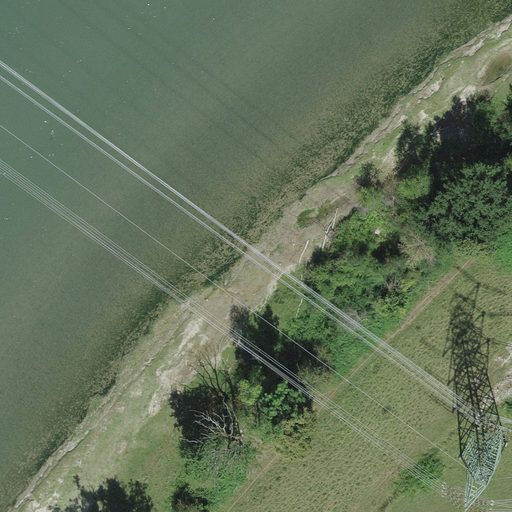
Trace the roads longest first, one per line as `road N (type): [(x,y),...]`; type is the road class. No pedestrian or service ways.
road 1 (track): [(511,213),(462,255),(227,511)]
road 2 (track): [(362,511),(472,402)]
